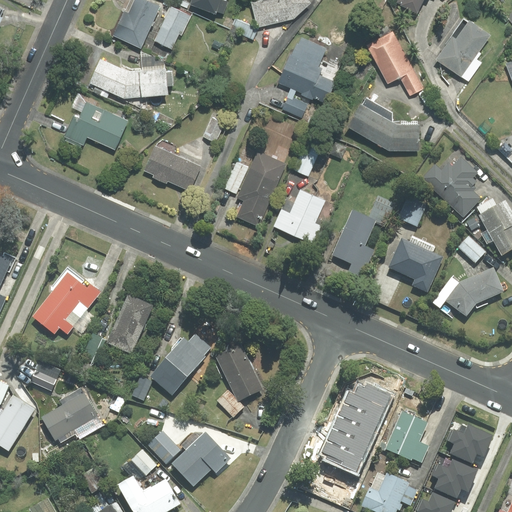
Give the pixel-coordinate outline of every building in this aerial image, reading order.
[(140,48),(160,6),(147,0),(134,0),(128,14),(124,12),(113,35),(140,48)] [(192,0),(191,4),(216,13),(216,11),(223,14),(228,2),(223,0),(192,0)] [(307,0),(261,0),(252,2),(258,27),(293,18),(310,3),(307,0)] [(399,0),(398,2),(402,4),(401,5),(417,13),(422,0),(399,0)] [(154,41),(172,49),(179,34),(182,36),(191,16),(170,7),(154,41)] [(489,36),(464,19),(436,60),(468,82),(482,62),(477,59),(482,53),(479,51),(489,36)] [(258,29),(236,20),(232,30),(253,39),(258,29)] [(393,32),(368,46),(388,83),(401,76),(410,94),(423,88),(393,32)] [(313,99),(313,98),(326,104),(336,82),(320,75),(324,68),(318,65),(326,49),(300,37),(279,82),(303,93),(302,95),(313,99)] [(143,71),(131,72),(100,59),(89,83),(125,98),(167,94),(166,86),(172,86),(171,73),(165,74),(164,62),(141,52),(143,71)] [(283,109),(301,118),(307,104),(288,96),(283,109)] [(392,122),(392,112),(367,97),(362,105),(361,105),(348,127),(389,150),(419,150),(419,122),(392,122)] [(73,116),(64,136),(82,145),(86,136),(114,149),(126,121),(86,103),(79,119),(73,116)] [(257,147),(258,152),(239,197),(245,200),(238,216),(258,225),(284,165),(281,164),(297,127),(270,116),(257,147)] [(225,123),(212,118),(204,136),(216,142),(225,123)] [(201,167),(176,155),(176,146),(162,141),(155,146),(144,170),(154,175),(153,177),(167,183),(168,181),(190,191),(201,167)] [(308,176),(320,149),(306,143),(294,170),(308,176)] [(442,170),(435,164),(422,177),(463,216),(480,198),(472,191),(475,188),(472,185),(476,181),(472,178),(477,172),(461,157),(452,166),(449,163),(442,170)] [(236,193),(248,168),(237,162),(225,188),(236,193)] [(275,226),(314,243),(322,226),(315,223),(325,201),(301,191),(295,203),(287,200),(275,226)] [(428,204),(409,195),(398,217),(417,226),(428,204)] [(378,196),(369,217),(376,220),(375,222),(384,226),(394,203),(378,196)] [(481,233),(487,244),(493,240),(502,256),(511,249),(511,211),(506,201),(496,206),(493,199),(478,207),(482,214),(480,216),(488,230),(481,233)] [(349,272),(362,278),(375,250),(365,246),(375,222),(376,220),(369,217),(353,210),(333,255),(353,263),(349,272)] [(472,230),(479,226),(474,218),(467,222),(472,230)] [(402,238),(389,267),(416,279),(413,285),(427,292),(443,257),(432,252),(435,246),(412,236),(410,242),(402,238)] [(469,236),(459,247),(475,262),(485,251),(469,236)] [(0,284),(6,271),(9,272),(16,258),(4,253),(3,256),(0,254),(0,284)] [(59,327),(67,333),(72,328),(83,336),(97,317),(87,309),(99,293),(89,285),(87,287),(81,283),(84,280),(67,268),(53,286),(52,292),(33,317),(55,333),(59,327)] [(452,277),(433,303),(453,317),(459,309),(466,315),(475,302),(503,291),(493,268),(460,282),(452,277)] [(152,305),(128,295),(108,342),(131,352),(152,305)] [(106,340),(93,334),(82,358),(95,363),(106,340)] [(204,354),(211,347),(196,335),(189,343),(184,338),(182,340),(181,338),(172,348),(172,351),(150,376),(172,395),(206,356),(204,354)] [(241,344),(216,355),(238,399),(238,401),(239,400),(263,389),(241,344)] [(40,362),(32,381),(51,390),(60,371),(40,362)] [(144,400),(152,382),(140,377),(132,395),(144,400)] [(0,404),(1,404),(9,386),(0,381),(0,404)] [(392,394),(365,382),(363,387),(358,385),(354,394),(348,391),(343,400),(352,404),(350,408),(343,405),(339,413),(344,416),(343,420),(336,417),(332,426),(340,430),(339,431),(332,428),(328,437),(337,441),(334,448),(328,445),(325,452),(330,454),(327,460),(356,473),(392,394)] [(42,417),(55,440),(58,438),(61,442),(77,433),(79,437),(102,424),(81,388),(59,400),(62,406),(42,417)] [(228,390),(218,402),(233,417),(245,407),(239,400),(238,401),(238,399),(228,390)] [(110,408),(119,412),(125,399),(117,395),(110,408)] [(13,396),(3,411),(0,409),(0,444),(9,450),(34,409),(13,396)] [(419,442),(428,423),(402,411),(386,448),(412,459),(412,458),(419,442)] [(496,434),(467,421),(467,427),(462,427),(460,432),(453,429),(448,440),(456,443),(452,452),(473,461),(476,454),(485,458),(496,434)] [(163,432),(149,445),(166,463),(180,450),(163,432)] [(230,458),(205,432),(200,438),(195,433),(182,445),(187,450),(173,463),(194,485),(212,468),(216,472),(230,458)] [(419,442),(412,458),(422,462),(429,446),(419,442)] [(143,450),(132,460),(146,475),(157,465),(143,450)] [(478,469),(454,459),(450,469),(436,463),(432,473),(439,479),(435,488),(458,497),(461,489),(469,492),(478,469)] [(96,467),(82,475),(92,492),(106,485),(96,467)] [(328,469),(318,485),(347,504),(358,488),(328,469)] [(362,506),(376,511),(395,511),(397,509),(400,510),(402,505),(400,503),(401,500),(407,486),(409,483),(388,473),(379,492),(370,488),(362,506)] [(165,480),(143,493),(133,476),(118,485),(134,511),(165,511),(179,504),(165,480)] [(511,511),(511,482),(500,509),(501,509),(500,511),(511,511)] [(407,486),(401,500),(410,505),(417,490),(407,486)] [(450,511),(454,503),(432,494),(428,502),(423,500),(419,511),(450,511)] [(55,511),(47,499),(30,509),(31,511),(55,511)]
